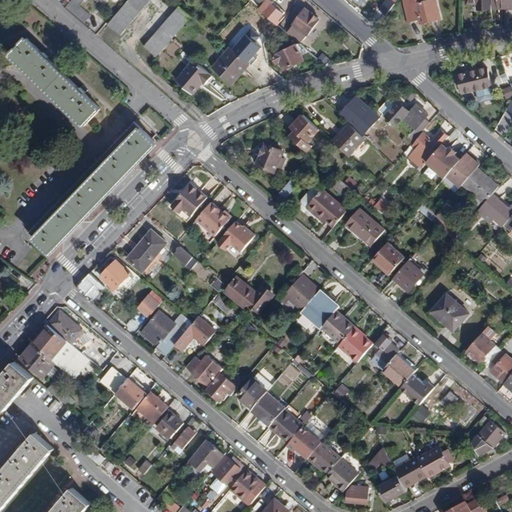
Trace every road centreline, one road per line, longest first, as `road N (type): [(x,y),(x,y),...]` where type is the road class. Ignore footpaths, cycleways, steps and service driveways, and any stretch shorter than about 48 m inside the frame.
road 1 (residential): [(194,140),(511,416)]
road 2 (residential): [(61,288),(326,511)]
road 3 (residential): [(395,64),(309,85),(194,140)]
road 4 (residential): [(194,140),(163,156),(51,280)]
road 5 (residential): [(61,288),(178,169),(194,140)]
road 6 (residential): [(395,64),(511,159)]
road 7 (residential): [(26,413),(133,511)]
road 8 (residential): [(511,36),(395,64)]
